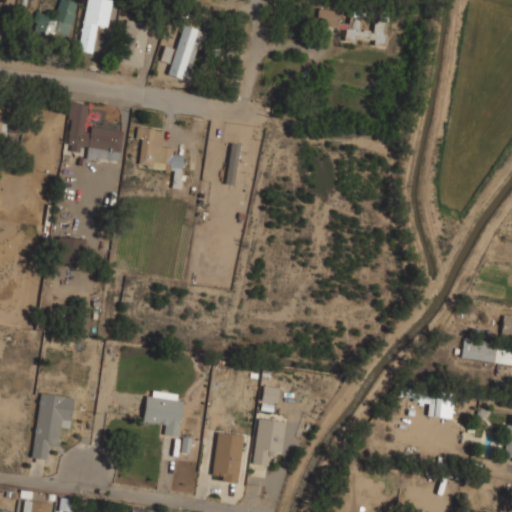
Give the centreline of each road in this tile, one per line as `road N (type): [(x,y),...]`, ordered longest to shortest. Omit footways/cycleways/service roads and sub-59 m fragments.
road 1 (residential): [(266,50),(252,90),(237,98),(0,67)]
road 2 (residential): [(0,477),(250,511)]
